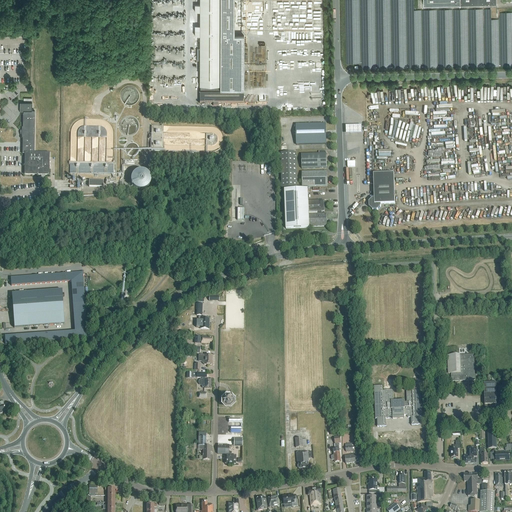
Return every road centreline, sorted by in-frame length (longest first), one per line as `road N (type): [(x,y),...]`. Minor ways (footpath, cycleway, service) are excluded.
road 1 (tertiary): [(343,247),(260,258),(205,281),(143,321),(66,412)]
road 2 (unclassified): [(214,491),(217,315)]
road 3 (unclassified): [(337,79),(511,74)]
road 4 (tertiary): [(511,236),(343,247)]
road 5 (unclassified): [(343,247),(337,79)]
road 6 (unknown): [(0,328),(69,320),(63,286),(0,287)]
road 7 (unclassified): [(345,473),(214,491)]
road 8 (unclassified): [(438,467),(435,346)]
